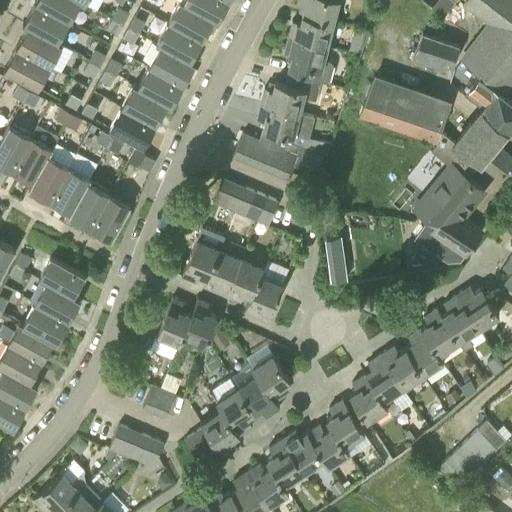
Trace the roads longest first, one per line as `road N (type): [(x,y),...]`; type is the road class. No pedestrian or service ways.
road 1 (residential): [(82,388),(187,143),(262,0)]
road 2 (residential): [(0,485),(82,388)]
road 3 (residential): [(191,411),(171,425),(82,388)]
